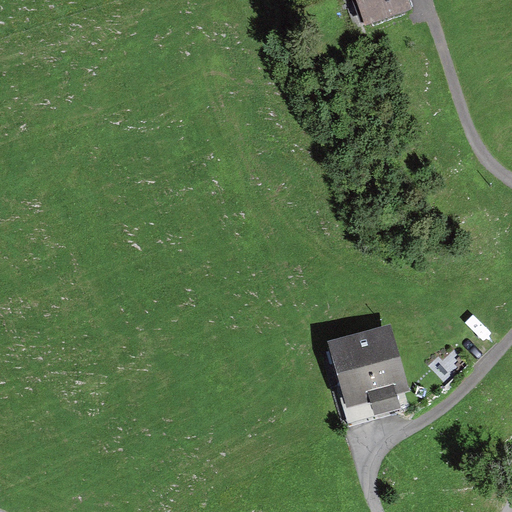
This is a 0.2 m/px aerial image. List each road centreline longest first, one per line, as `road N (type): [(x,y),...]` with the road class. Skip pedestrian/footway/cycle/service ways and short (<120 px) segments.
road 1 (track): [(511,336),(452,403),(376,453),(371,492),(379,511)]
road 2 (track): [(423,0),(478,150),(511,181)]
